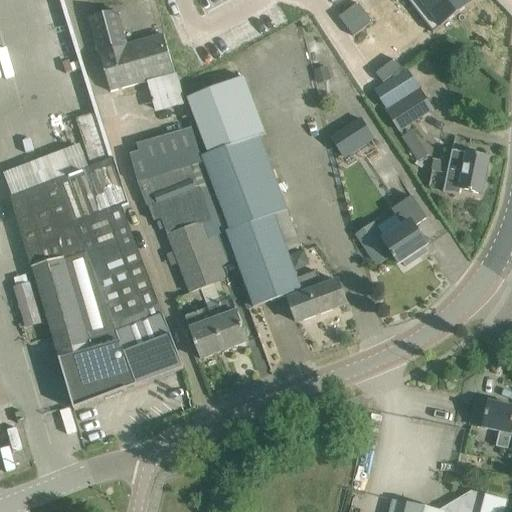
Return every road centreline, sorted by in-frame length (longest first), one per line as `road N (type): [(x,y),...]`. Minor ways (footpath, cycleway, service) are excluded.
road 1 (unclassified): [(161,451),(401,351),(470,298)]
road 2 (unclassified): [(0,508),(161,451)]
